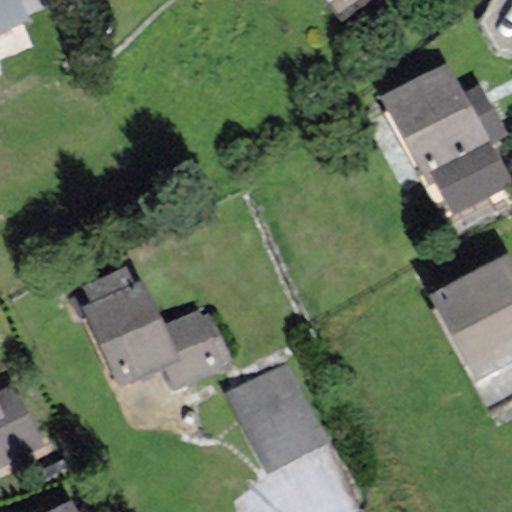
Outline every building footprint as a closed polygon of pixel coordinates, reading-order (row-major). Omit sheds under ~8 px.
[(10,0),(0,0),(0,27),(19,19),(10,0)] [(343,0),(355,16),(378,0),(343,0)] [(511,183),(452,78),(390,113),(458,232),(511,201),(511,183)] [(143,275),(81,300),(133,427),(251,379),(224,313),(168,336),(143,275)] [(511,278),(450,309),(491,392),(511,381),(511,278)] [(290,374),(238,399),(276,477),(329,451),(290,374)] [(0,393),(0,431),(15,424),(0,393)]
